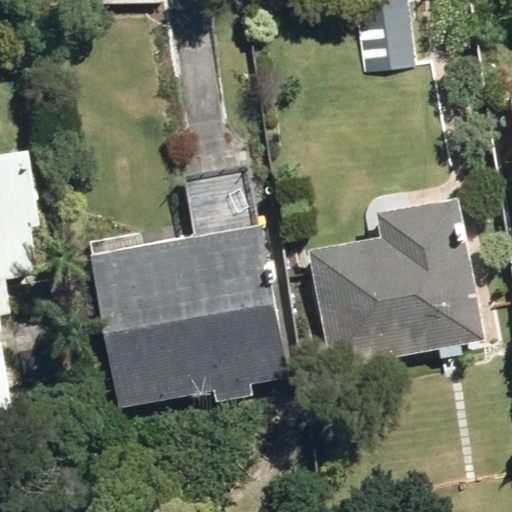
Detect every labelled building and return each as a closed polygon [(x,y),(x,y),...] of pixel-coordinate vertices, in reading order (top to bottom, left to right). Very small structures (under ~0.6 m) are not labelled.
[(369,0),(356,2),(368,72),(412,64),(400,0),(369,0)] [(0,277),(17,275),(9,227),(18,226),(4,147),(0,147),(0,277)] [(511,149),(503,151),(511,206),(511,149)] [(78,258),(111,408),(203,389),(206,404),(243,396),(241,387),(280,377),(234,166),(173,180),(185,235),(78,258)] [(296,253),(322,373),(472,339),(441,198),(362,216),(367,236),(296,253)]
